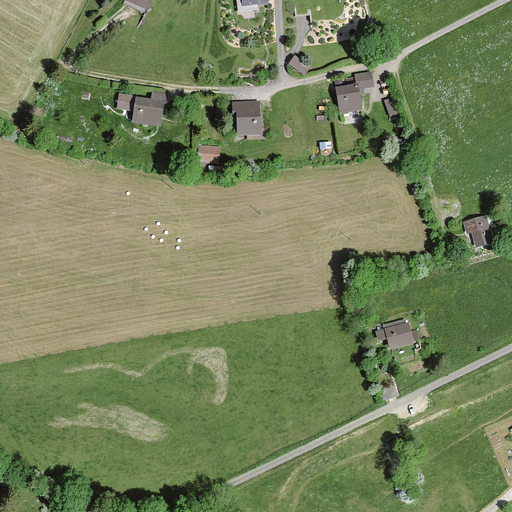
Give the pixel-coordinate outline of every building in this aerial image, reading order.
[(310,2),(294,3),(295,15),(310,14),(311,21),(326,20),(325,6),(310,8),(310,2)] [(291,63),(287,67),(295,75),(299,71),(291,63)] [(356,84),(335,88),(340,115),(367,111),(363,90),(378,87),(374,69),(363,71),(363,75),(354,77),(356,84)] [(168,94),(152,93),(152,100),(136,99),(133,125),(162,127),(164,105),(167,106),(168,94)] [(393,101),(385,104),(391,119),(399,115),(393,101)] [(248,102),(232,102),(233,115),(237,115),(238,137),(247,137),(247,140),(269,140),(269,129),(260,129),(260,110),(248,110),(248,102)] [(220,147),(198,147),(198,165),(220,165),(220,147)] [(487,217),(465,223),(468,236),(473,235),(477,249),(491,246),(488,235),(492,234),(487,217)] [(394,329),(377,332),(380,343),(389,341),(391,351),(420,344),(417,330),(411,332),(408,320),(392,323),(394,329)] [(384,390),(388,400),(401,396),(397,385),(384,390)]
